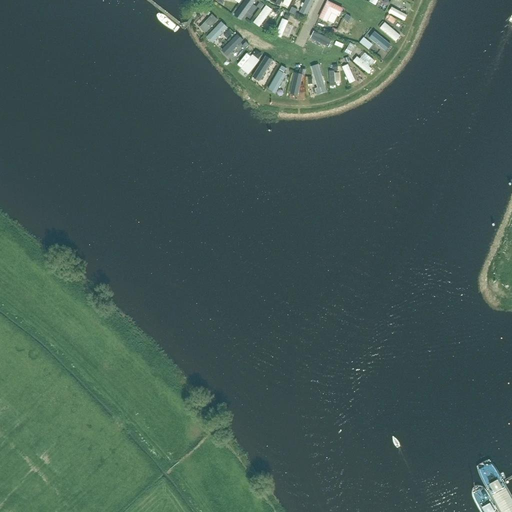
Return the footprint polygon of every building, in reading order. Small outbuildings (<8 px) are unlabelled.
[(286,0),(283,9),(290,12),(293,0),(286,0)] [(307,20),(315,3),(308,0),(301,17),(307,20)] [(377,10),(380,0),(371,0),(369,7),(377,10)] [(243,21),(254,5),(248,1),(237,17),(243,21)] [(393,8),(402,10),(403,2),(394,1),(393,8)] [(319,25),(328,28),(332,18),(340,21),(344,12),(327,5),(319,25)] [(253,27),(260,32),(272,14),(266,9),(253,27)] [(295,20),(297,14),(291,11),(289,17),(295,20)] [(406,25),(408,19),(391,11),(388,17),(406,25)] [(212,19),(201,31),(207,37),(219,25),(212,19)] [(347,44),(356,23),(350,20),(341,41),(347,44)] [(282,42),(288,25),(281,22),(275,40),(282,42)] [(206,41),(213,48),(228,33),(222,26),(206,41)] [(380,32),(395,46),(401,40),(385,26),(380,32)] [(367,30),(358,45),(364,48),(373,34),(367,30)] [(312,57),(318,39),(312,37),(306,55),(312,57)] [(231,58),(242,48),(237,43),(226,53),(231,58)] [(366,49),(381,60),(385,55),(375,48),(376,46),(371,43),(366,49)] [(249,79),(259,65),(247,56),(237,70),(249,79)] [(252,83),(261,88),(274,65),(265,60),(252,83)] [(368,78),(372,73),(357,61),(353,65),(368,78)] [(350,88),(357,85),(348,67),(342,70),(350,88)] [(278,75),(270,95),(279,99),(287,79),(278,75)] [(313,77),(316,91),(325,89),(322,75),(313,77)] [(328,79),(331,89),(341,86),(339,76),(328,79)] [(300,100),(303,80),(295,79),(292,99),(300,100)]
